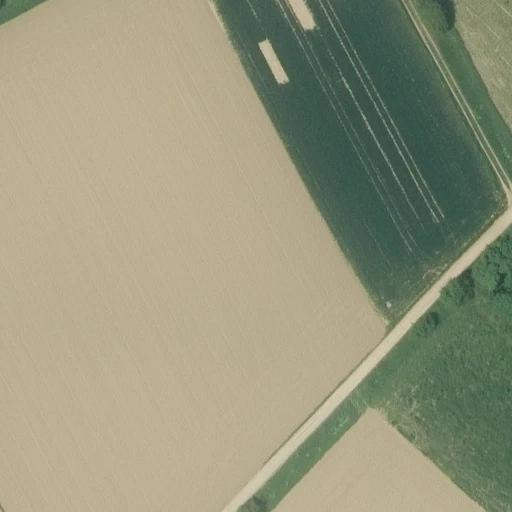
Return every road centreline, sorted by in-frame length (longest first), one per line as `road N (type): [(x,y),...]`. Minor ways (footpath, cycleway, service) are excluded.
road 1 (track): [(262,511),(511,246)]
road 2 (track): [(402,0),(511,202)]
